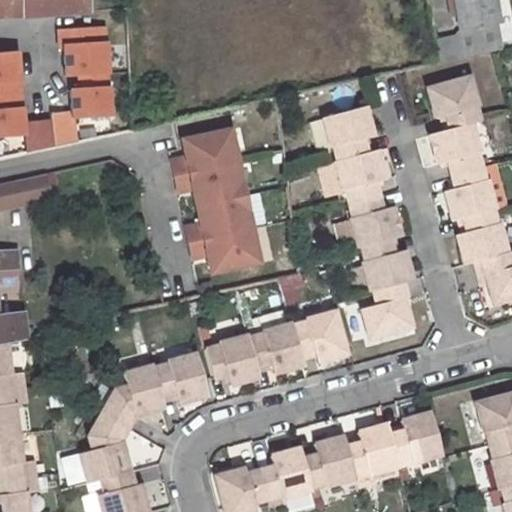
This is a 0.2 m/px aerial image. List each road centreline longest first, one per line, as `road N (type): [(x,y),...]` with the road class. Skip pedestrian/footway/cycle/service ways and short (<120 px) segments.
road 1 (residential): [(195,511),(184,472),(191,447),(223,429),(461,361)]
road 2 (unknown): [(0,172),(143,147),(172,290)]
road 3 (residential): [(461,361),(389,99)]
